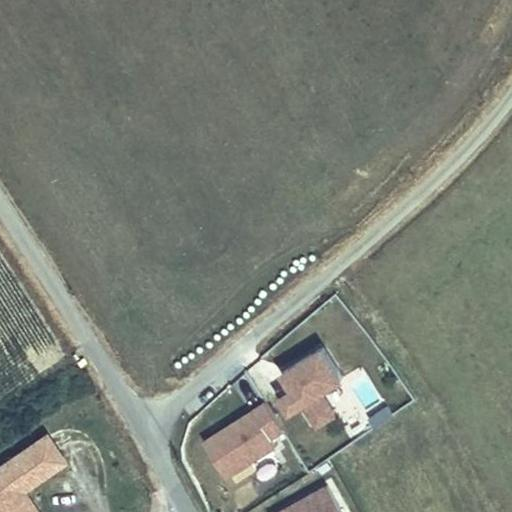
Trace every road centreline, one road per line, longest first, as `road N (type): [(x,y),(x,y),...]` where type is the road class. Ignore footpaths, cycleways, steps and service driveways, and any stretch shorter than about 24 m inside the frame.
road 1 (track): [(142,428),(500,120),(511,100)]
road 2 (residential): [(188,511),(0,198)]
